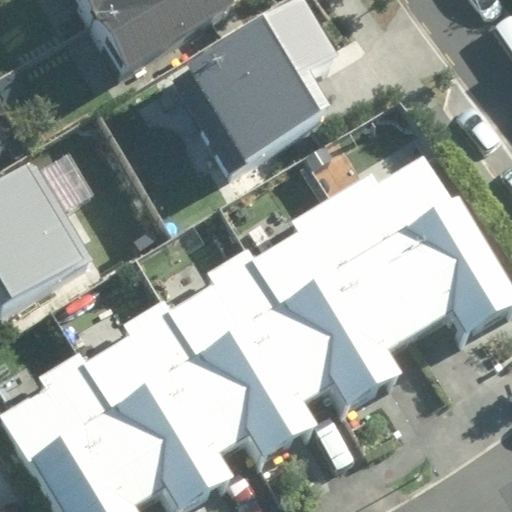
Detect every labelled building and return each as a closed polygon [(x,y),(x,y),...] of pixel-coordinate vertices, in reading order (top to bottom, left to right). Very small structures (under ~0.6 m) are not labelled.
[(78,0),(125,77),(231,13),(223,0),(78,0)] [(298,8),(184,76),(242,173),(323,124),(299,84),(333,64),(298,8)] [(0,155),(9,150),(0,134),(0,155)] [(0,316),(95,261),(36,162),(0,183),(0,316)] [(178,511),(511,317),(511,315),(424,165),(7,409),(67,511),(178,511)]
